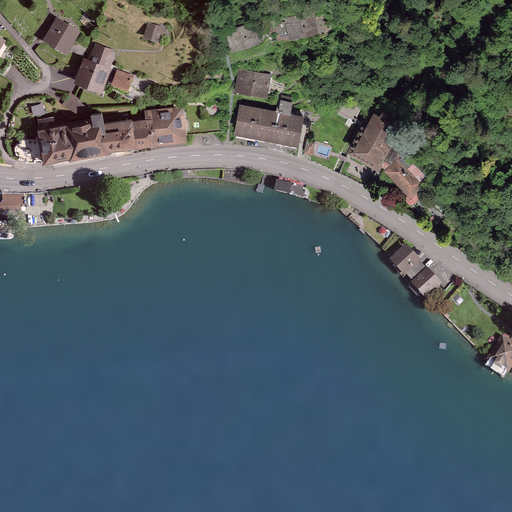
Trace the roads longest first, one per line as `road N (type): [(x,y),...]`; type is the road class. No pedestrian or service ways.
road 1 (secondary): [(511,292),(357,195),(291,165),(214,155),(39,178)]
road 2 (residential): [(39,178),(2,145),(11,105),(39,88)]
